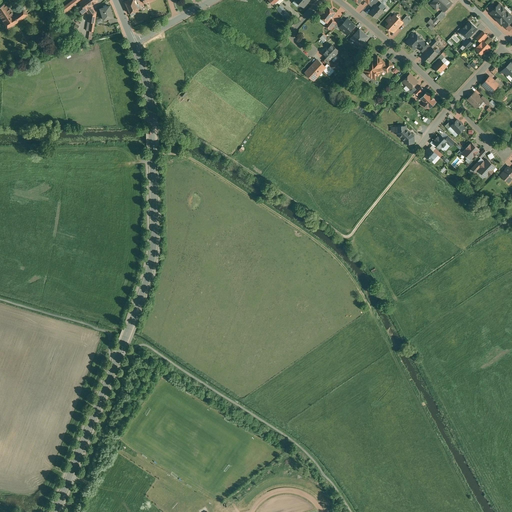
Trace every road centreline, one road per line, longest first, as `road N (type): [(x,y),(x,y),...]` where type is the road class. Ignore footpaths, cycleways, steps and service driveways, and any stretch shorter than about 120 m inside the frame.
road 1 (secondary): [(55,511),(150,263),(150,110),(132,42)]
road 2 (track): [(156,121),(204,140),(348,234),(415,154)]
road 3 (track): [(391,341),(348,269),(301,228),(191,155),(157,149)]
road 4 (residential): [(337,0),(451,100)]
